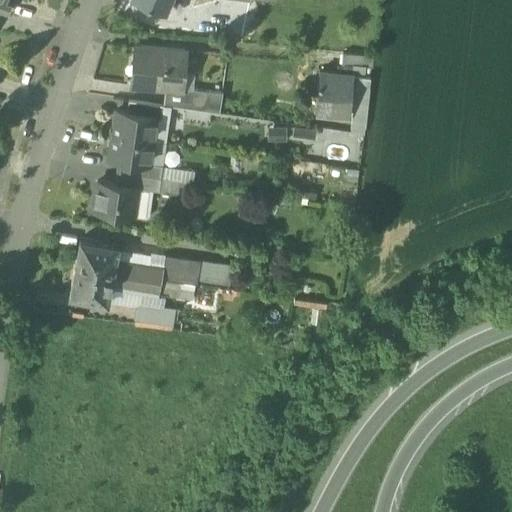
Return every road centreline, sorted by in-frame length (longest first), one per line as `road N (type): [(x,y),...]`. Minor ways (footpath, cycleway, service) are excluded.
road 1 (residential): [(0,348),(73,30),(89,0)]
road 2 (motorway): [(511,327),(447,356),(402,392),(368,432),(322,511)]
road 3 (motorway): [(383,511),(400,461),(421,433),(473,382),(511,365)]
